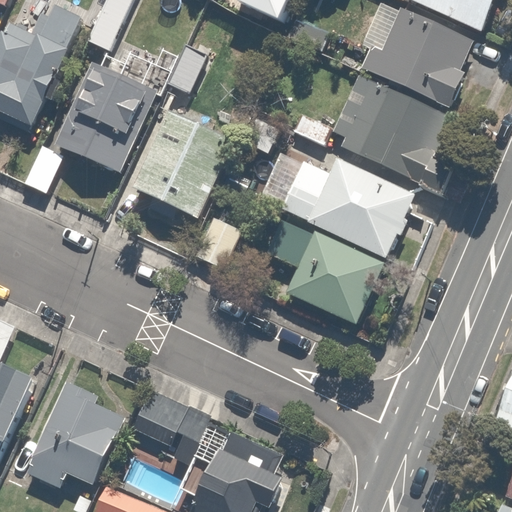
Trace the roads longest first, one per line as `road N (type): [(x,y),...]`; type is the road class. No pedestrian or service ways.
road 1 (residential): [(419,438),(0,247)]
road 2 (secondary): [(419,438),(511,219)]
